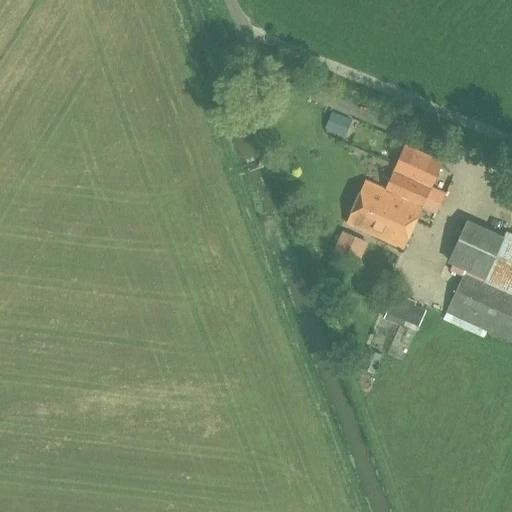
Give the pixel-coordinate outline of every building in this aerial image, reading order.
[(333,111),(326,127),(345,136),(352,119),(333,111)] [(370,132),(367,141),(393,149),(396,140),(370,132)] [(246,165),(261,162),(254,133),(239,136),(246,165)] [(366,181),(348,223),(404,248),(423,206),(443,162),(406,146),(387,190),(366,181)] [(447,312),(511,341),(511,234),(505,232),(503,237),(467,221),(451,255),(456,258),(453,264),(466,270),(447,312)] [(394,297),(385,317),(417,330),(425,310),(394,297)] [(361,366),(372,371),(380,353),(369,348),(361,366)]
